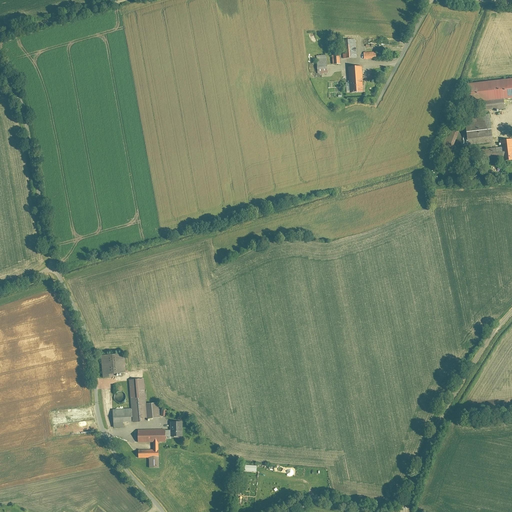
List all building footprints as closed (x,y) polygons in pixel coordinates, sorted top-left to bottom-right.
[(341,42),(343,59),(355,58),(354,41),(341,42)] [(332,66),(340,65),(339,55),(331,56),(332,66)] [(318,56),(319,70),(330,69),(329,56),(318,56)] [(350,69),(350,94),(361,94),(361,69),(350,69)] [(511,98),(511,79),(471,83),(472,102),(511,98)] [(491,115),(465,118),(469,145),(494,142),(491,115)] [(494,160),(503,160),(503,161),(511,160),(511,139),(502,141),(502,150),(493,151),(494,160)] [(127,355),(103,357),(104,376),(128,374),(127,355)] [(115,410),(116,424),(148,421),(145,378),(129,380),(132,408),(115,410)] [(112,396),(113,401),(115,404),(119,406),(124,405),(127,402),(128,398),(127,394),(124,391),(119,390),(115,392),(112,396)] [(161,419),(160,404),(148,405),(149,420),(161,419)] [(185,422),(171,422),(172,438),(185,438),(185,422)] [(140,449),(140,458),(150,458),(151,470),(159,469),(159,457),(161,457),(161,449),(159,449),(159,442),(169,442),(168,429),(139,430),(140,443),(155,442),(155,449),(140,449)] [(121,445),(121,450),(123,453),(128,455),(133,454),(136,451),(137,447),(136,443),(132,440),(128,439),(124,441),(121,445)]
